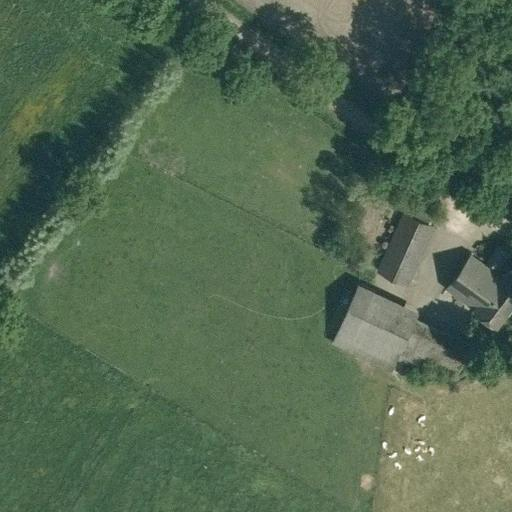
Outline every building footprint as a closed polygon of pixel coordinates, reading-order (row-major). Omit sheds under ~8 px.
[(432,219),(439,204),(408,187),(400,202),(409,206),(380,270),(409,284),(435,225),(429,223),(431,218),(432,219)] [(510,254),(498,245),(486,261),(498,270),(510,254)] [(499,325),(511,306),(511,276),(506,272),(503,276),(472,254),(448,287),(477,308),(476,309),(499,325)] [(360,281),(332,342),(393,370),(400,356),(417,317),(421,310),(360,281)] [(417,317),(400,356),(423,365),(427,355),(465,373),(477,344),(417,317)]
